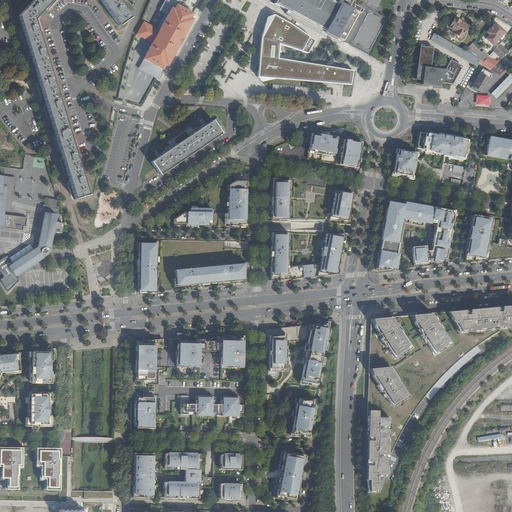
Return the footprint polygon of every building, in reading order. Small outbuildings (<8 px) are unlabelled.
[(52,0),(33,0),(19,16),(34,66),(51,75),(34,19),(52,0)] [(100,0),(118,26),(130,18),(117,0),(100,0)] [(275,0),(274,4),(342,41),(358,12),(360,13),(363,9),(354,4),(354,2),(353,0),(275,0)] [(166,76),(194,23),(190,20),(193,14),(177,6),(174,12),(170,10),(159,29),(143,21),(136,34),(152,43),(141,63),(166,76)] [(260,38),(257,77),(262,82),(275,79),(303,81),(344,85),(351,85),(353,70),(301,62),(277,59),(279,44),(307,53),(313,40),(288,22),(273,14),(266,17),(260,38)] [(464,33),(469,24),(454,18),(450,27),(457,30),(456,32),(462,35),(463,33),(464,33)] [(493,46),(505,32),(495,23),(487,33),(489,35),(486,39),(493,46)] [(480,63),(464,53),(434,35),(433,34),(429,41),(477,68),(478,65),(479,64),(480,63)] [(480,53),(470,45),(464,53),(480,63),(482,64),(488,57),(489,56),(482,51),(480,53)] [(500,59),(507,52),(499,45),(493,52),(500,59)] [(453,84),(462,68),(450,61),(445,71),(432,70),(434,49),(420,47),(417,66),(416,79),(415,81),(437,84),(440,85),(452,86),(453,84)] [(497,62),(488,57),(482,64),(491,69),(497,62)] [(501,75),(507,68),(497,62),(491,69),(501,75)] [(482,68),(471,87),(480,92),(491,75),(493,71),(491,69),(482,64),(480,63),(479,64),(478,65),(482,68)] [(34,66),(38,77),(54,85),(51,75),(34,66)] [(511,82),(511,78),(508,75),(491,94),(497,99),(511,82)] [(54,85),(38,77),(75,199),(89,195),(54,85)] [(491,99),(477,98),(476,107),(490,108),(491,99)] [(156,157),(151,160),(159,172),(222,131),(214,119),(206,124),(156,157)] [(334,137),(335,131),(327,132),(319,134),(312,133),(307,159),(356,168),(356,163),(358,163),(361,147),(359,147),(360,142),(336,137),(334,137)] [(420,132),(418,148),(423,149),(423,147),(426,148),(425,149),(425,150),(446,153),(447,146),(450,146),(449,154),(455,155),(455,156),(465,157),(468,138),(465,138),(465,137),(458,136),(458,137),(452,136),(452,135),(445,134),(445,135),(439,134),(429,132),(429,133),(420,132)] [(511,140),(491,136),(491,139),(489,138),(486,153),(488,153),(488,155),(506,159),(507,154),(510,155),(510,159),(511,159),(511,140)] [(403,149),(397,148),(393,174),(399,175),(399,174),(406,175),(406,176),(412,178),(415,161),(407,160),(408,157),(416,159),(417,152),(411,151),(410,152),(403,151),(403,149)] [(0,163),(22,166),(24,154),(0,150),(0,163)] [(463,167),(454,165),(453,172),(462,173),(463,167)] [(0,227),(21,230),(22,226),(24,226),(25,217),(2,214),(3,209),(5,196),(12,197),(15,177),(3,176),(0,175),(0,227)] [(287,181),(272,178),(272,179),(271,184),(271,187),(271,196),(270,196),(270,199),(270,204),(271,204),(271,208),(271,217),(278,217),(285,217),(288,218),(288,213),(288,206),(289,195),(289,189),(289,184),(289,181),(287,181)] [(451,179),(450,185),(460,187),(461,180),(451,179)] [(245,224),(246,180),(234,181),(228,185),(228,213),(224,213),(225,223),(230,223),(230,225),(237,225),(237,224),(245,224)] [(335,189),(330,217),(339,219),(338,220),(347,220),(352,193),(335,189)] [(432,221),(434,207),(419,204),(419,207),(415,207),(415,203),(404,202),(404,204),(394,202),(394,204),(394,206),(388,208),(387,207),(380,238),(382,239),(379,250),(396,253),(398,242),(395,241),(396,234),(398,234),(402,216),(409,217),(409,218),(423,222),(424,220),(432,221)] [(212,224),(212,209),(204,209),(204,207),(190,208),(190,211),(184,211),(174,219),(174,222),(186,223),(186,224),(204,224),(212,224)] [(455,211),(434,207),(432,221),(431,222),(437,223),(431,251),(430,250),(426,251),(426,246),(412,247),(414,263),(414,267),(445,264),(455,211)] [(49,254),(57,215),(45,212),(38,247),(12,263),(7,256),(0,260),(0,271),(4,277),(0,280),(6,288),(18,280),(16,276),(49,254)] [(491,218),(473,215),(472,216),(471,225),(470,227),(471,227),(470,230),(469,235),(469,238),(464,262),(511,257),(511,247),(506,247),(507,240),(499,239),(498,244),(486,241),(488,230),(489,230),(491,218)] [(270,281),(328,275),(328,272),(335,272),(336,269),(338,269),(339,267),(344,234),(325,233),(323,246),(322,246),(320,255),(321,255),(320,263),(287,266),(287,253),(286,253),(286,247),(287,247),(288,233),(271,232),(270,247),(270,256),(270,281)] [(138,288),(138,293),(155,292),(155,270),(154,270),(154,266),(156,266),(156,242),(138,242),(137,288),(138,288)] [(385,270),(396,269),(398,257),(395,256),(379,253),(376,268),(385,270)] [(228,285),(244,283),(244,268),(244,263),(226,265),(226,264),(216,264),(216,265),(200,267),(200,266),(190,267),(190,268),(176,269),(177,278),(174,278),(174,290),(193,288),(193,284),(199,284),(199,287),(222,285),(221,281),(227,281),(228,285)] [(511,304),(448,311),(459,330),(511,324),(511,304)] [(413,314),(410,314),(436,356),(453,345),(433,312),(413,314)] [(370,317),(396,362),(414,351),(393,315),(370,317)] [(297,326),(298,341),(305,340),(306,336),(309,336),(307,346),(309,346),(308,350),(306,350),(305,355),(322,358),(325,343),(324,343),(325,339),(329,340),(332,322),(297,326)] [(298,341),(297,326),(265,329),(265,343),(268,343),(268,351),(268,371),(284,371),(284,358),(286,358),(286,355),(284,355),(284,352),(286,352),(286,348),(285,348),(285,341),(292,341),(298,341)] [(177,349),(176,366),(184,367),(184,365),(192,365),(192,367),(199,367),(200,351),(201,351),(201,350),(205,350),(212,350),(219,351),(220,351),(220,367),(228,367),(228,365),(235,365),(235,367),(242,367),(243,352),(241,352),(241,348),(243,348),(243,331),(183,337),(180,337),(180,343),(180,344),(182,344),(182,349),(177,349)] [(163,338),(136,341),(135,372),(136,372),(136,379),(143,380),(143,378),(146,378),(146,380),(155,380),(155,376),(154,376),(154,372),(154,356),(154,347),(155,347),(163,347),(163,338)] [(0,371),(17,370),(16,358),(30,357),(30,383),(50,383),(51,349),(0,353),(0,371)] [(322,358),(305,355),(305,360),(305,361),(306,361),(305,364),(304,364),(301,381),(316,384),(320,363),(321,364),(322,358)] [(390,369),(369,370),(373,381),(392,409),(409,399),(390,369)] [(50,427),(50,392),(29,392),(29,418),(24,418),(24,427),(50,427)] [(136,427),(141,427),(142,426),(148,426),(148,427),(153,427),(154,394),(146,394),(146,395),(146,397),(143,396),(143,395),(136,395),(136,400),(134,400),(134,423),(136,423),(136,427)] [(185,413),(188,413),(188,411),(196,411),(196,415),(212,415),(212,412),(221,412),(221,415),(239,416),(239,412),(241,412),(242,404),(238,404),(238,397),(227,396),(227,398),(224,397),(224,396),(221,396),(221,404),(213,404),(213,396),(196,395),(196,403),(188,403),(189,395),(181,395),(181,414),(185,414),(185,413)] [(292,434),(308,434),(311,422),(309,421),(310,418),(311,418),(315,399),(298,398),(297,403),(296,402),(294,417),(296,417),(296,420),(294,419),(292,434)] [(377,412),(368,412),(365,482),(366,488),(368,495),(379,496),(382,481),(382,476),(386,476),(389,418),(377,418),(377,412)] [(16,448),(0,447),(0,467),(2,468),(2,479),(8,479),(8,489),(21,489),(21,475),(18,475),(18,467),(24,467),(24,448),(16,448)] [(59,449),(36,448),(35,462),(40,462),(40,475),(42,476),(42,485),(45,485),(44,490),(59,490),(60,463),(59,463),(59,449)] [(284,497),(296,500),(304,455),(292,452),(291,454),(284,452),(281,452),(278,470),(280,470),(279,477),(278,476),(278,477),(277,477),(273,498),(283,499),(284,497)] [(153,453),(134,453),(133,471),(135,471),(134,477),(133,477),(133,497),(152,497),(152,480),(151,480),(151,470),(153,470),(153,453)] [(199,454),(165,453),(165,469),(185,469),(185,482),(164,481),(164,497),(198,497),(199,454)] [(221,455),(220,469),(241,469),(241,455),(221,455)] [(240,484),(220,483),(220,498),(240,498),(240,484)]
